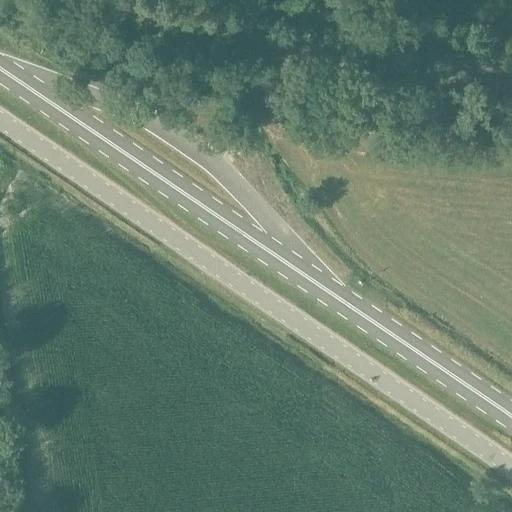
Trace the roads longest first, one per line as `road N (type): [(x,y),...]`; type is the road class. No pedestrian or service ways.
road 1 (unclassified): [(511,470),(0,121)]
road 2 (primary): [(511,418),(0,70)]
road 3 (unclassified): [(511,78),(306,44),(119,0)]
